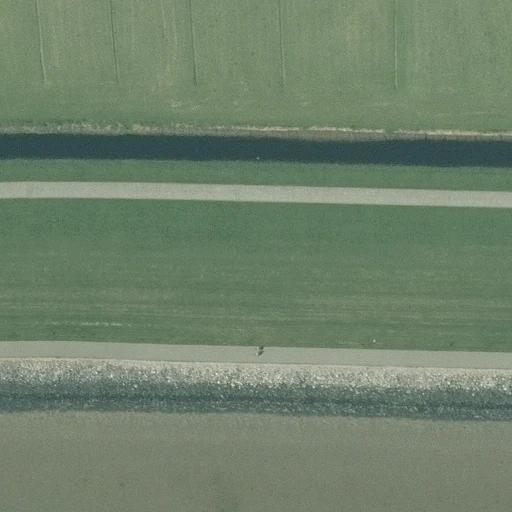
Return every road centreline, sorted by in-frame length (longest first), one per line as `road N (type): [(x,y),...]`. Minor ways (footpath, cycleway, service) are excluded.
road 1 (unclassified): [(0,368),(511,378)]
road 2 (unclassified): [(511,208),(0,198)]
